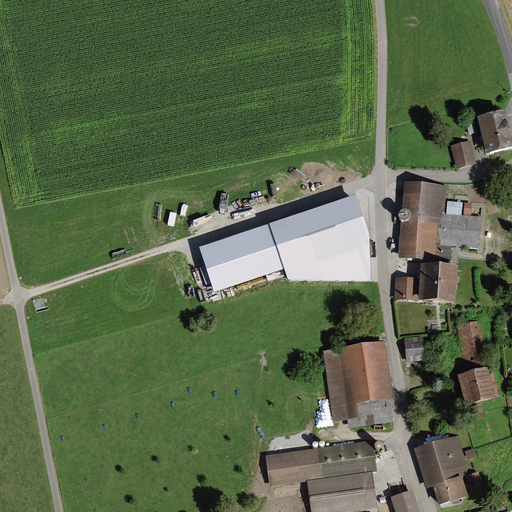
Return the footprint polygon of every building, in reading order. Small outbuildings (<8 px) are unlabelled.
[(478,119),(487,156),(511,149),(511,140),(505,112),(478,119)] [(469,134),(477,132),(473,117),(465,119),(469,134)] [(451,148),(456,168),(475,164),(470,143),(451,148)] [(442,188),(405,185),(400,257),(438,260),(439,245),(476,247),(478,219),(440,217),(442,188)] [(355,197),(204,247),(216,287),(287,266),(291,277),(369,279),(368,236),(355,197)] [(472,216),(473,204),(465,203),(464,215),(472,216)] [(455,270),(422,268),(421,282),(420,301),(453,304),(455,270)] [(394,298),(414,300),(416,281),(396,279),(394,298)] [(468,374),(458,376),(465,407),(500,398),(481,322),(457,327),(468,374)] [(421,359),(420,339),(404,339),(405,360),(421,359)] [(396,422),(385,343),(325,352),(336,431),(396,422)] [(458,437),(414,451),(427,490),(433,488),(439,506),(455,501),(468,497),(462,477),(470,474),(458,437)] [(267,458),(271,487),(377,471),(372,442),(267,458)] [(469,459),(476,457),(473,450),(466,452),(469,459)] [(350,511),(377,508),(372,473),(307,482),(311,511),(350,511)] [(479,474),(467,478),(473,497),(485,493),(479,474)] [(419,511),(413,491),(392,498),(396,511),(419,511)]
